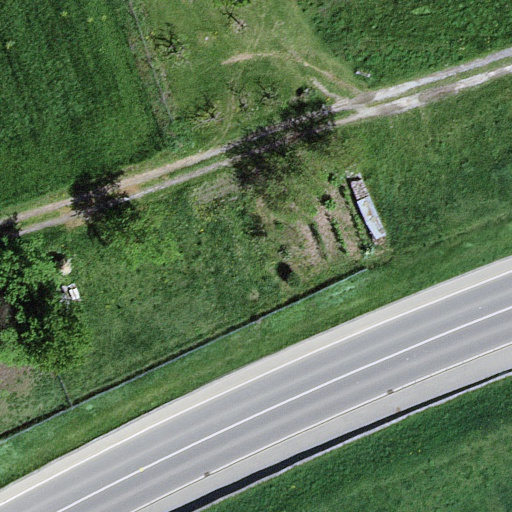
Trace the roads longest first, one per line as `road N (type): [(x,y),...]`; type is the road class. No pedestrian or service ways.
road 1 (track): [(511,66),(0,242)]
road 2 (tertiary): [(60,511),(363,368),(511,308)]
